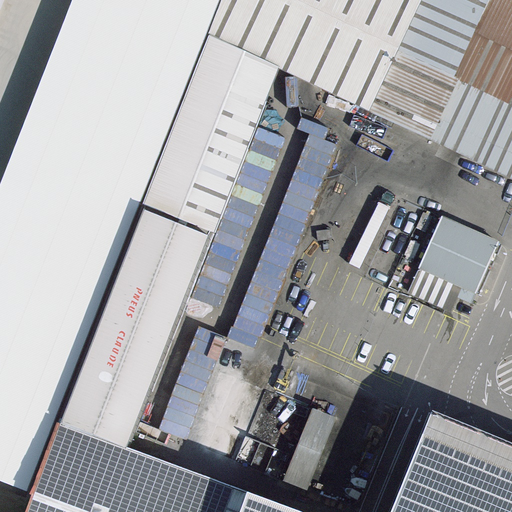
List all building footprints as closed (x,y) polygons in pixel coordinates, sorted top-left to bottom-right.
[(73,0),(0,185),(0,480),(28,492),(220,0),(73,0)] [(511,0),(223,0),(210,34),(279,67),(511,176),(511,0)] [(279,67),(210,34),(145,203),(215,233),(279,67)] [(230,283),(286,148),(260,138),(205,272),(230,283)] [(263,348),(313,210),(285,200),(234,338),(263,348)] [(212,238),(144,210),(27,511),(511,511),(511,444),(429,411),(389,511),(312,511),(194,470),(130,448),(212,238)] [(498,244),(442,220),(420,270),(479,296),(501,246),(498,244)] [(475,306),(479,296),(420,270),(410,295),(446,311),(453,314),(460,300),(475,306)] [(214,417),(220,420),(237,378),(219,370),(201,412),(214,417)] [(283,478),(307,487),(335,417),(311,407),(283,478)]
